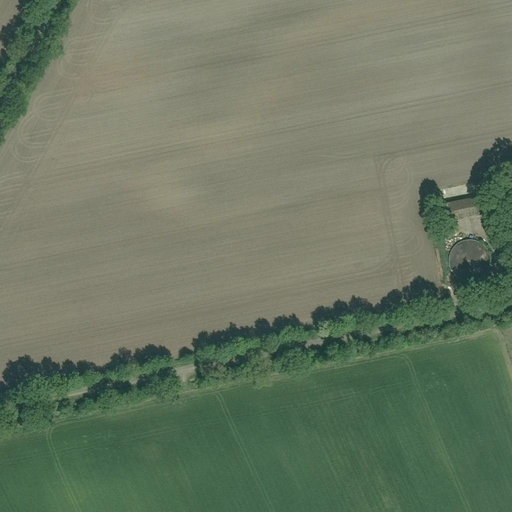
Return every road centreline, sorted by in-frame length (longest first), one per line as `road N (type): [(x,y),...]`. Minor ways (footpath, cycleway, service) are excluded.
road 1 (unclassified): [(0,410),(511,304)]
road 2 (residential): [(0,113),(61,0)]
